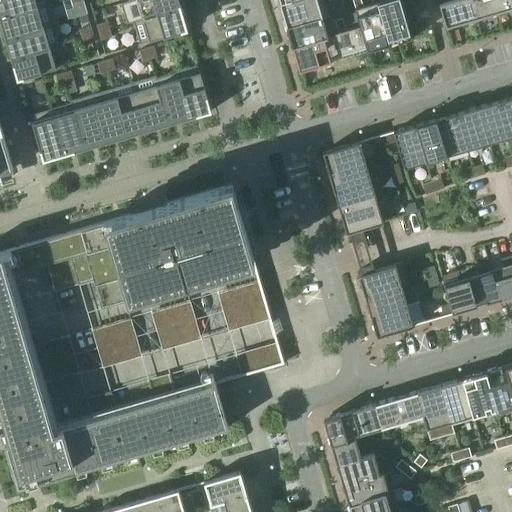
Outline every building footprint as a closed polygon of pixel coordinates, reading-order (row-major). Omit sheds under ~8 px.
[(35,0),(0,0),(0,15),(37,5),(36,4),(35,0)] [(136,0),(142,18),(142,19),(180,8),(178,0),(136,0)] [(288,0),(279,3),(286,26),(322,16),(329,14),(324,0),(288,0)] [(381,0),(376,2),(388,44),(410,38),(399,0),(381,0)] [(511,2),(511,0),(458,0),(439,6),(445,28),(511,8),(511,2)] [(45,1),(36,4),(37,5),(0,15),(0,22),(4,37),(52,23),(45,1)] [(354,8),(359,25),(360,25),(367,47),(366,47),(367,50),(388,44),(376,2),(362,6),(354,8)] [(142,19),(142,18),(132,21),(139,44),(187,30),(180,8),(142,19)] [(286,26),(292,46),(328,36),(327,35),(322,16),(286,26)] [(334,20),(338,32),(345,30),(342,18),(334,20)] [(96,26),(98,32),(109,29),(107,21),(96,24),(96,26)] [(4,37),(10,58),(58,44),(52,23),(4,37)] [(328,36),(292,46),(299,70),(330,61),(367,50),(366,47),(367,47),(360,25),(359,25),(357,26),(345,30),(338,32),(327,35),(328,36)] [(82,37),(93,34),(90,26),(79,29),(82,37)] [(109,29),(98,32),(100,40),(112,36),(109,29)] [(94,40),(93,34),(82,37),(84,45),(95,41),(94,40)] [(171,53),(179,50),(176,39),(168,41),(171,53)] [(58,44),(10,58),(17,80),(55,68),(51,54),(60,51),(58,44)] [(146,48),(149,59),(157,57),(153,45),(146,48)] [(142,61),(149,59),(146,48),(138,50),(142,61)] [(112,57),(104,60),(108,71),(115,69),(112,57)] [(108,71),(104,60),(97,62),(100,73),(108,71)] [(197,66),(175,72),(188,117),(210,111),(197,66)] [(62,72),(66,84),(74,81),(71,70),(62,72)] [(59,86),(66,84),(62,72),(55,75),(59,86)] [(188,117),(175,72),(156,78),(154,78),(168,123),(188,117)] [(154,78),(156,78),(155,75),(133,82),(147,129),(150,129),(168,123),(154,78)] [(45,89),(42,78),(34,80),(37,92),(45,89)] [(133,82),(112,88),(126,136),(147,129),(133,82)] [(112,88),(91,94),(105,142),(126,136),(112,88)] [(105,142),(91,94),(70,100),(70,103),(71,102),(85,148),(105,142)] [(498,101),(510,143),(511,143),(511,95),(498,100),(498,101)] [(490,102),(477,106),(488,143),(507,137),(509,144),(510,143),(498,101),(490,103),(490,102)] [(51,108),(64,154),(85,148),(71,102),(70,103),(51,108)] [(456,112),(467,149),(488,143),(477,106),(464,110),(457,113),(456,112)] [(42,160),(64,154),(51,108),(29,115),(42,160)] [(456,112),(436,118),(446,155),(467,149),(456,112)] [(436,118),(415,124),(425,161),(446,155),(436,118)] [(425,161),(415,124),(393,131),(396,140),(403,167),(425,161)] [(0,172),(13,169),(0,125),(0,172)] [(384,133),(387,143),(396,140),(393,131),(384,133)] [(322,151),(328,172),(365,161),(359,141),(322,151)] [(328,172),(334,192),(377,179),(377,178),(370,180),(365,161),(328,172)] [(388,165),(391,174),(400,171),(397,162),(388,165)] [(482,164),(472,167),(475,176),(484,173),(482,164)] [(475,176),(472,167),(463,170),(466,179),(475,176)] [(400,171),(391,174),(393,183),(402,180),(400,171)] [(440,178),(431,181),(434,190),(443,187),(440,178)] [(334,192),(340,211),(383,199),(377,179),(334,192)] [(434,190),(431,181),(422,185),(426,193),(434,190)] [(242,225),(241,220),(219,226),(215,213),(238,206),(237,205),(230,207),(224,186),(14,247),(18,259),(10,262),(13,273),(69,256),(78,284),(93,280),(101,307),(150,293),(148,286),(166,281),(168,288),(213,275),(211,268),(228,263),(229,266),(232,265),(231,262),(252,256),(246,235),(230,240),(227,229),(242,225)] [(383,199),(340,211),(346,232),(349,231),(352,242),(365,238),(362,228),(382,221),(377,202),(384,200),(383,199)] [(404,205),(407,214),(416,212),(413,202),(404,205)] [(219,226),(241,220),(237,208),(238,208),(238,206),(215,213),(219,226)] [(230,240),(246,235),(243,225),(243,226),(242,225),(227,229),(230,240)] [(511,264),(511,257),(511,255),(501,258),(503,267),(511,264)] [(358,274),(364,295),(408,282),(402,262),(374,270),(373,265),(360,269),(361,273),(358,274)] [(36,472),(39,481),(224,427),(227,426),(215,383),(214,381),(53,428),(46,403),(37,406),(0,279),(0,264),(0,419),(4,419),(6,428),(0,430),(12,471),(17,470),(19,477),(31,473),(36,472)] [(511,264),(503,267),(491,270),(499,298),(511,294),(511,264)] [(424,268),(427,277),(435,275),(433,266),(424,268)] [(476,266),(465,269),(468,277),(478,274),(476,266)] [(468,277),(465,269),(455,272),(457,280),(468,277)] [(478,274),(468,277),(475,303),(485,300),(485,302),(499,298),(491,270),(478,274)] [(435,275),(427,277),(430,286),(438,284),(435,275)] [(468,277),(457,280),(443,284),(449,304),(452,312),(476,305),(475,303),(468,277)] [(364,295),(370,315),(406,304),(401,286),(408,284),(408,282),(364,295)] [(406,304),(370,315),(376,336),(413,325),(406,304)] [(440,307),(443,316),(452,313),(452,312),(449,304),(440,307)] [(485,370),(483,371),(494,408),(496,415),(511,410),(511,393),(504,365),(485,370)] [(483,371),(462,377),(472,414),(473,418),(494,412),(495,416),(496,415),(494,408),(483,371)] [(462,377),(440,384),(452,424),(472,418),(473,418),(472,414),(462,377)] [(440,384),(416,390),(427,427),(449,421),(450,425),(452,424),(440,384)] [(395,397),(375,403),(382,427),(422,415),(426,428),(427,427),(416,390),(395,397)] [(375,403),(352,409),(359,434),(382,427),(375,403)] [(325,424),(330,442),(354,435),(359,434),(352,409),(323,418),(325,424)] [(511,434),(503,437),(505,446),(511,444),(511,434)] [(330,443),(337,465),(374,454),(373,452),(360,456),(354,435),(330,442),(330,443)] [(505,446),(503,437),(493,440),(496,449),(505,446)] [(468,447),(459,450),(462,459),(471,456),(468,447)] [(462,459),(459,450),(450,453),(452,462),(462,459)] [(337,465),(342,484),(387,471),(386,470),(379,472),(374,454),(337,465)] [(419,454),(413,461),(421,467),(427,459),(419,454)] [(395,467),(402,473),(408,465),(401,459),(395,467)] [(408,465),(402,473),(410,479),(416,471),(408,465)] [(203,481),(210,503),(246,492),(240,471),(203,481)] [(342,484),(348,504),(393,491),(387,471),(342,484)] [(184,511),(177,489),(155,495),(160,511),(184,511)] [(348,504),(350,511),(392,511),(398,510),(393,491),(348,504)] [(210,503),(212,511),(251,511),(246,492),(210,503)] [(426,502),(423,493),(414,496),(416,505),(426,502)] [(155,495),(135,501),(137,511),(160,511),(155,495)] [(181,499),(184,510),(194,508),(190,496),(181,499)] [(137,511),(135,501),(114,507),(115,511),(137,511)]
